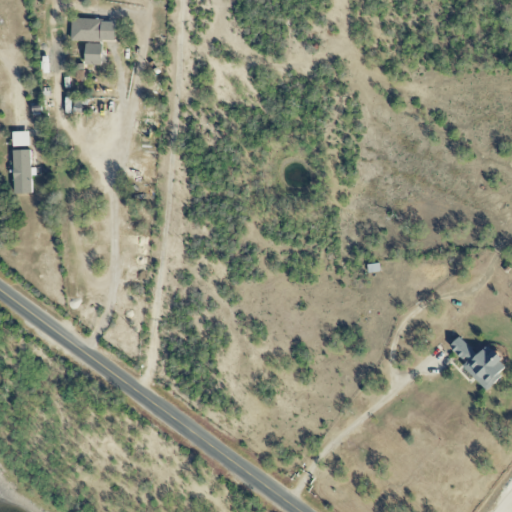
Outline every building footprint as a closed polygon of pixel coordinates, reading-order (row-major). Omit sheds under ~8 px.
[(115,20),(71,19),(71,41),(115,42),(115,20)] [(105,51),(94,51),(93,63),(105,63),(105,51)] [(84,64),(75,64),(76,81),(85,81),(84,64)] [(13,147),(30,146),(29,132),(13,133),(13,147)] [(32,193),(31,150),(12,151),(14,194),(32,193)] [(487,391),(498,380),(495,377),(507,365),(488,345),(477,355),(460,337),(450,346),(466,363),(463,366),(487,391)]
